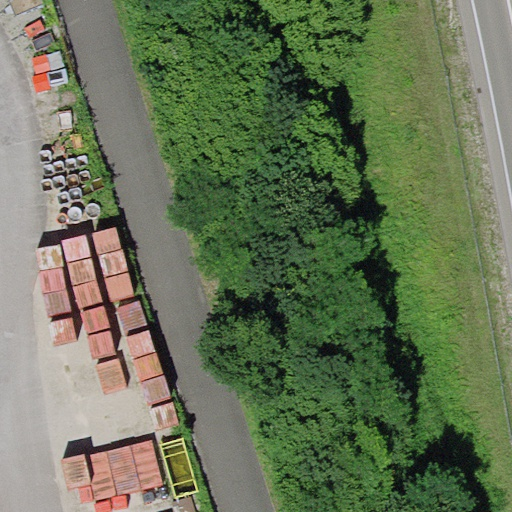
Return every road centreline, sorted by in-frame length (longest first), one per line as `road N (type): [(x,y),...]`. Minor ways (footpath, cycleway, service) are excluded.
road 1 (residential): [(248,511),(103,0)]
road 2 (unknown): [(0,90),(36,375)]
road 3 (unknown): [(36,375),(53,511)]
